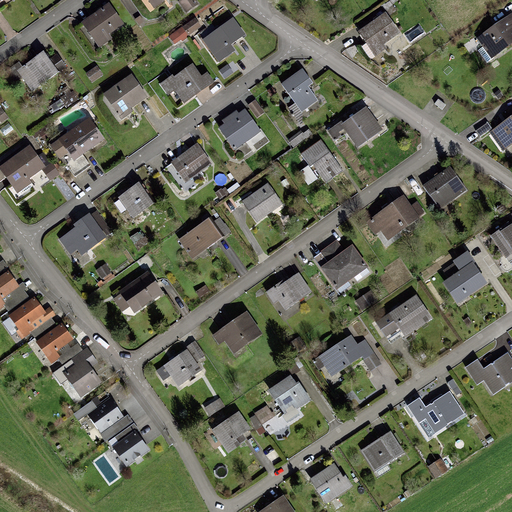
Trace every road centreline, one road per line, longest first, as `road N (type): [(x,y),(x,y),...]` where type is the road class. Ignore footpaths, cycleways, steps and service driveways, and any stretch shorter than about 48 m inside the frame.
road 1 (residential): [(511,320),(219,510),(127,365)]
road 2 (residential): [(127,365),(442,139)]
road 3 (residential): [(28,237),(298,43)]
road 4 (residential): [(442,139),(298,43)]
road 5 (residential): [(127,365),(28,237)]
